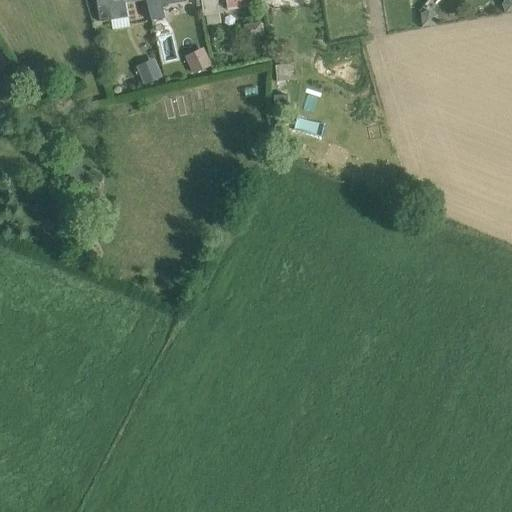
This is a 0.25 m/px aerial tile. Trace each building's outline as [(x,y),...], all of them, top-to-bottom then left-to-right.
[(125,2),(136,0),(96,0),(100,22),(112,20),(127,17),(125,2)] [(146,0),(151,21),(165,18),(162,4),(185,0),(184,0),(146,0)] [(201,0),(204,17),(206,17),(207,25),(222,22),(217,0),(201,0)] [(261,0),(263,11),(290,6),(289,0),(261,0)] [(262,23),(244,25),(246,38),(264,35),(262,23)] [(203,48),(185,57),(194,76),(212,66),(203,48)] [(155,58),(136,66),(144,84),(162,76),(155,58)] [(287,95),(273,95),(274,112),(287,112),(287,95)] [(88,173),(67,162),(58,180),(79,191),(88,173)]
